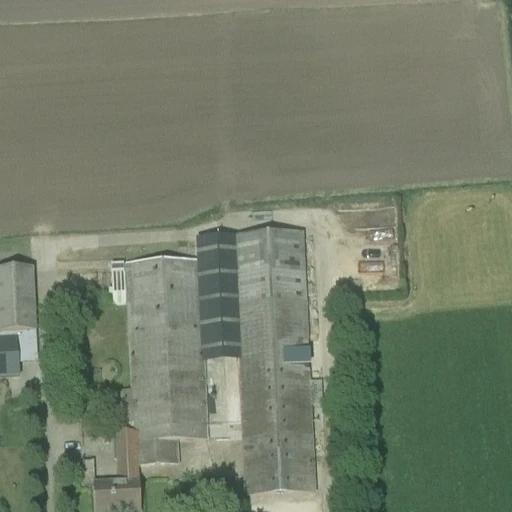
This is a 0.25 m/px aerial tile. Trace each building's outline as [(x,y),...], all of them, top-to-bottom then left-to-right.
[(308,386),(306,349),(301,237),(232,241),(242,441),(244,499),(313,495),(311,458),(309,419),(309,410),(321,409),(320,386),(308,386)] [(205,424),(197,265),(137,268),(125,268),(131,394),(120,394),(122,438),(137,437),(138,463),(117,464),(118,487),(93,488),(94,501),(94,511),(137,511),(136,486),(135,470),(177,468),(176,445),(205,443),(205,424)] [(31,273),(0,274),(0,336),(35,335),(31,273)] [(0,380),(18,380),(16,343),(0,343),(0,380)] [(211,483),(212,494),(233,493),(233,482),(211,483)]
